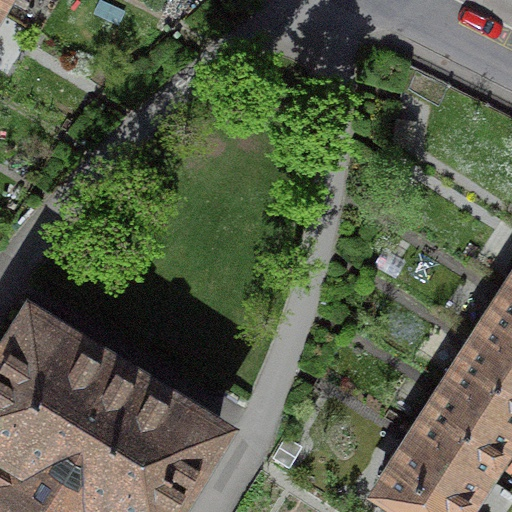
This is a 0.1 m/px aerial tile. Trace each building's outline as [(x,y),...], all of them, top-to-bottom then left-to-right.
[(492,309),(476,334),(511,356),(511,289),(507,286),(492,309)] [(0,433),(128,511),(127,511),(164,511),(167,508),(168,508),(173,499),(172,498),(182,483),(182,484),(188,475),(187,474),(196,459),(197,460),(203,450),(202,449),(211,435),(212,435),(217,428),(123,371),(30,313),(25,321),(26,322),(17,336),(16,336),(10,345),(11,346),(2,361),(1,360),(0,361),(0,433)] [(461,357),(445,382),(511,424),(511,356),(476,334),(461,357)] [(430,406),(414,430),(487,477),(511,438),(511,424),(445,382),(430,406)] [(390,468),(376,490),(410,511),(464,511),(487,477),(414,430),(390,468)] [(127,511),(128,511),(0,433),(0,511),(127,511)]
